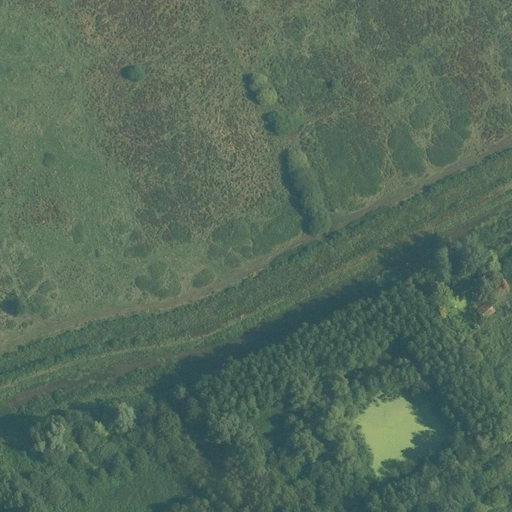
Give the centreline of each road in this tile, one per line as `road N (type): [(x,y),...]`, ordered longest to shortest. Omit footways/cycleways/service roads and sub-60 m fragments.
road 1 (track): [(0,393),(214,332),(511,188)]
road 2 (track): [(0,438),(102,399),(198,384),(511,238)]
